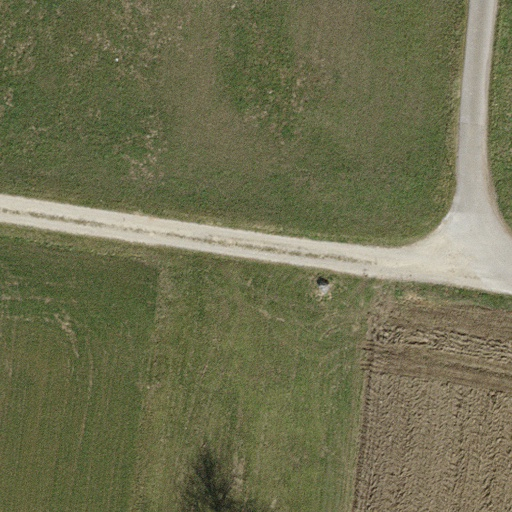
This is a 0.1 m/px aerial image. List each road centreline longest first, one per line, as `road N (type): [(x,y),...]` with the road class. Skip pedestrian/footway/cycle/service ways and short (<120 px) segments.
road 1 (track): [(0,204),(474,272)]
road 2 (track): [(496,0),(474,272)]
